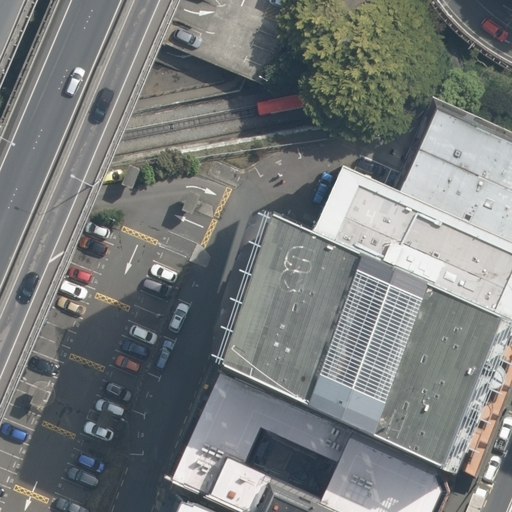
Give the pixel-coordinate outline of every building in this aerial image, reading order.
[(116,0),(112,13),(221,62),(267,82),(283,42),(300,0),(116,0)] [(511,235),(511,131),(431,95),(394,182),(511,235)] [(311,224),(511,314),(511,235),(394,182),(340,158),(311,224)] [(511,314),(311,224),(269,205),(218,359),(440,462),(458,470),(511,329),(511,314)] [(436,511),(450,484),(440,462),(218,359),(211,355),(164,470),(187,480),(257,511),(259,511),(436,511)] [(256,511),(257,511),(187,480),(185,482),(176,478),(160,511),(256,511)]
